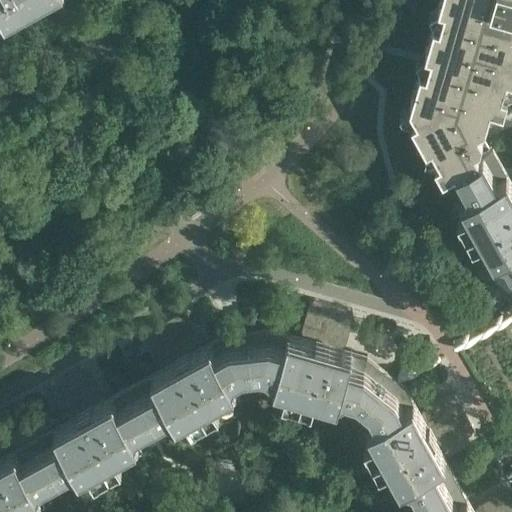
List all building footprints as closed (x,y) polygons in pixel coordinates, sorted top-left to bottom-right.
[(511,0),(439,0),(417,79),(410,101),(418,114),(412,117),(427,143),(432,140),(436,148),(431,151),(443,173),(447,171),(462,197),(452,202),(485,261),(494,256),(502,269),(511,277),(511,180),(493,146),(490,148),(482,132),(478,126),(486,122),(491,102),(504,106),(511,77),(511,0)] [(459,481),(440,448),(447,448),(471,435),(474,429),(455,394),(448,394),(425,407),(421,413),(406,385),(367,355),(342,347),(346,342),(354,316),(353,310),(314,299),(309,303),(302,329),(303,336),(273,327),(224,332),(201,345),(201,339),(188,315),(182,312),(147,331),(147,338),(160,361),(166,365),(136,381),(143,393),(161,426),(177,418),(182,427),(229,401),(240,395),(235,386),(249,378),(258,377),(274,381),(271,392),(335,410),(338,400),(354,404),(360,409),(368,424),(359,429),(391,488),(400,483),(413,506),(459,481)] [(161,426),(143,393),(136,381),(103,399),(103,393),(90,369),(85,365),(49,385),(50,391),(63,415),(68,419),(40,435),(46,446),(65,480),(79,472),(85,481),(143,449),(138,439),(161,426)] [(65,480),(46,446),(40,435),(6,453),(6,446),(0,435),(0,511),(28,511),(46,503),(41,493),(65,480)] [(511,511),(511,497),(509,491),(502,492),(479,505),(475,510),(459,481),(413,506),(416,511),(511,511)]
